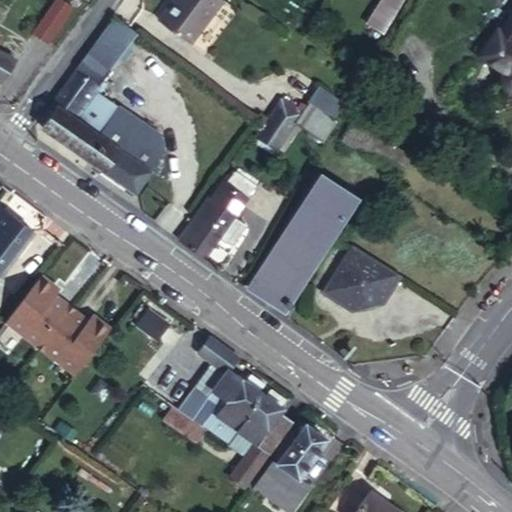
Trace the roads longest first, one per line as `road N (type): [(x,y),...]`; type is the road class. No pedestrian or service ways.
road 1 (tertiary): [(0,152),(411,445)]
road 2 (unknown): [(152,261),(199,147),(188,107),(157,60)]
road 3 (residential): [(0,152),(109,0)]
road 4 (unclassified): [(411,445),(511,300)]
